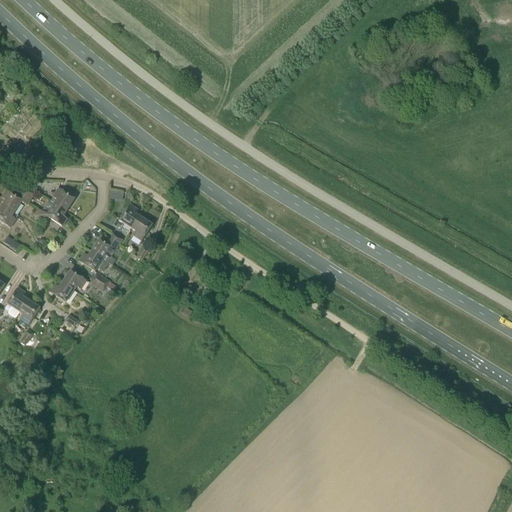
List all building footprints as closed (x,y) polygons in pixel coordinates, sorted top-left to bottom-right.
[(34,195),(25,189),(21,195),(30,201),(34,195)] [(54,205),(66,213),(74,200),(58,190),(52,198),(56,201),(54,205)] [(1,207),(13,215),(21,203),(26,207),(30,201),(21,195),(18,199),(6,191),(1,199),(5,202),(1,207)] [(122,195),(113,193),(112,202),(121,203),(122,195)] [(66,213),(54,205),(47,216),(38,210),(34,217),(46,225),(50,220),(62,228),(67,220),(63,217),(66,213)] [(129,206),(120,221),(119,222),(122,224),(131,230),(139,218),(134,215),(137,211),(129,206)] [(0,223),(10,229),(15,221),(11,218),(13,215),(1,207),(0,208),(0,223)] [(152,226),(139,218),(131,230),(135,233),(132,237),(141,243),(152,226)] [(119,222),(120,221),(117,219),(112,226),(117,229),(121,228),(123,225),(122,225),(122,224),(119,222)] [(43,229),(46,237),(52,235),(50,227),(43,229)] [(118,247),(121,241),(112,235),(109,241),(118,247)] [(110,259),(118,247),(109,241),(106,245),(99,241),(90,253),(111,267),(114,262),(110,259)] [(20,247),(13,242),(9,249),(16,254),(20,247)] [(142,249),(136,259),(141,262),(147,253),(142,249)] [(94,273),(97,269),(103,272),(107,265),(111,267),(90,253),(87,258),(83,255),(78,263),(94,273)] [(86,282),(70,272),(61,285),(73,293),(76,288),(80,291),(86,282)] [(93,280),(106,289),(109,284),(96,275),(93,280)] [(106,289),(93,280),(89,285),(103,294),(106,289)] [(65,304),(73,293),(61,285),(59,289),(55,286),(49,294),(65,304)] [(6,305),(11,309),(8,314),(15,319),(19,314),(27,302),(22,299),(25,294),(17,289),(6,305)] [(27,302),(19,314),(22,316),(20,320),(28,326),(39,310),(27,302)] [(77,323),(68,317),(65,322),(74,328),(77,323)] [(32,336),(27,332),(19,343),(24,347),(32,336)]
